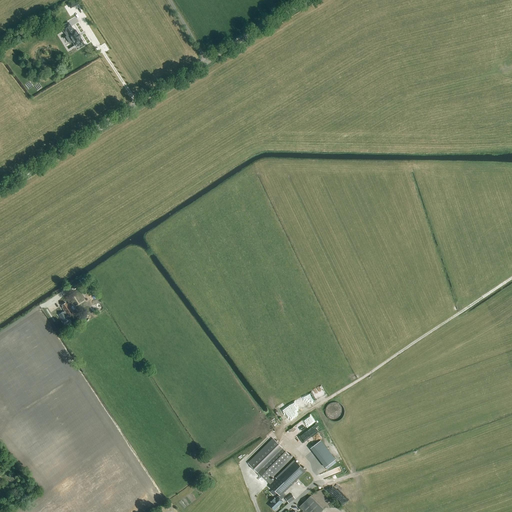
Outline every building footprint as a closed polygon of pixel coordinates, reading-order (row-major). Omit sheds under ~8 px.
[(69,23),(61,28),(64,33),(67,37),(66,37),(70,44),(72,42),(74,46),(75,46),(82,41),(80,37),(78,35),(79,35),(78,34),(75,30),(73,32),(71,29),(72,28),(69,23)] [(73,290),(82,284),(79,280),(70,286),(73,290)] [(67,305),(66,303),(61,306),(63,307),(62,308),(68,318),(74,314),(77,312),(77,311),(73,305),(72,305),(70,306),(68,304),(67,305)] [(292,458),(280,446),(274,440),(249,464),(267,482),(270,485),(279,495),(275,499),(274,498),(271,502),(272,503),(270,505),(275,510),(282,503),(280,502),(286,496),(283,493),(306,472),(295,461),(274,481),(271,478),(292,458)] [(336,460),(321,440),(310,449),(325,468),(336,460)] [(289,503),(295,499),(292,494),(285,499),(289,503)] [(304,511),(320,511),(323,510),(310,496),(299,507),(304,511)]
